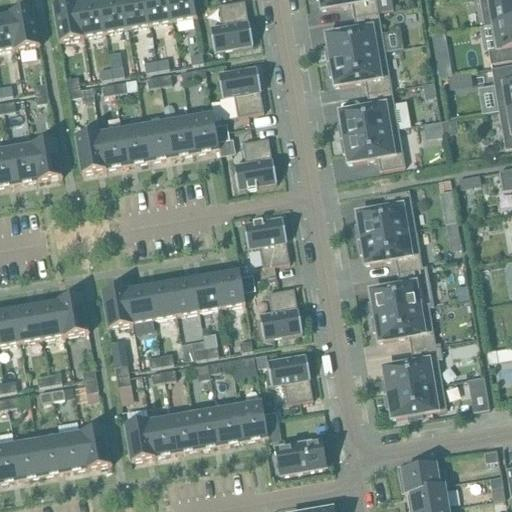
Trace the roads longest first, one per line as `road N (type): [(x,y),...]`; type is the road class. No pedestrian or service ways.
road 1 (residential): [(311,201),(362,457)]
road 2 (residential): [(278,0),(311,201)]
road 3 (residential): [(311,201),(121,235)]
road 4 (residential): [(511,433),(362,457)]
road 5 (residential): [(348,490),(219,511)]
